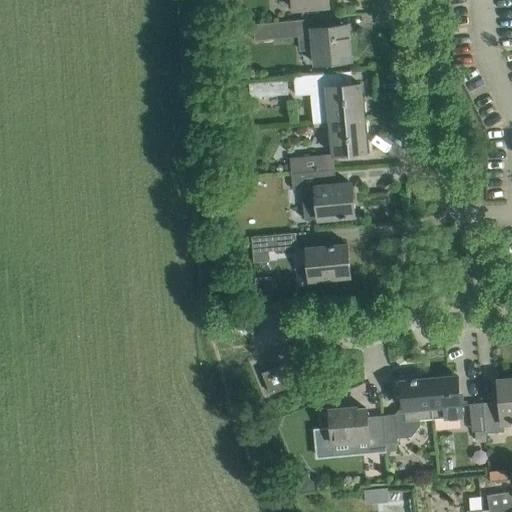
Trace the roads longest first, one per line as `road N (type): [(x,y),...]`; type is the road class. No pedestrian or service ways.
road 1 (residential): [(491,286),(442,172),(423,0)]
road 2 (residential): [(491,286),(380,336),(296,325),(249,344)]
